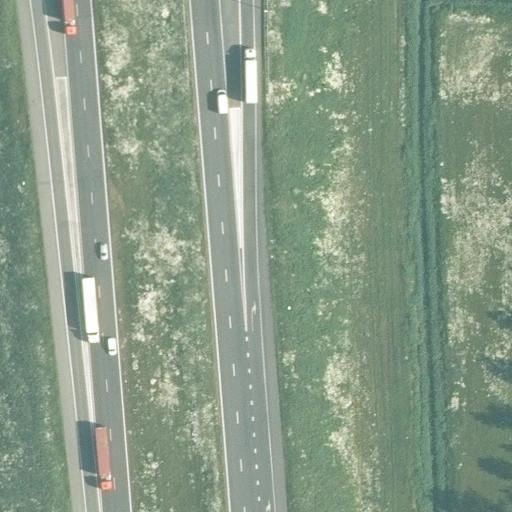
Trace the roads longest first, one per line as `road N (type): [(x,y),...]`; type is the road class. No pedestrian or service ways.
road 1 (motorway): [(32,0),(112,511)]
road 2 (motorway): [(73,0),(113,511)]
road 3 (motorway): [(230,345),(201,0)]
road 4 (motorway): [(230,345),(245,115),(243,0)]
road 5 (motorway): [(242,511),(230,345)]
